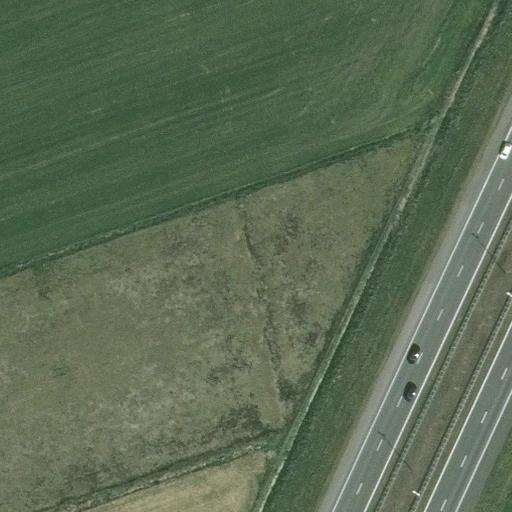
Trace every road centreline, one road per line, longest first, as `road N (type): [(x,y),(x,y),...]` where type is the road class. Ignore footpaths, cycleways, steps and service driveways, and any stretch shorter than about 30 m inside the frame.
road 1 (motorway): [(511,161),(346,511)]
road 2 (motorway): [(442,511),(511,364)]
